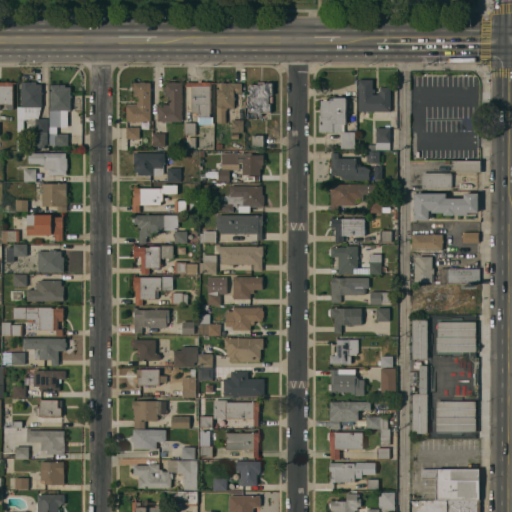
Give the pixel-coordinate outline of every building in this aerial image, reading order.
[(390,112),(358,111),(359,89),(357,89),(357,86),(358,86),(358,79),(373,80),(372,89),(374,89),(374,93),(373,93),(373,94),(378,94),(378,92),(380,92),(380,87),(390,87),(390,112)] [(0,82),(13,82),(13,109),(7,109),(7,104),(0,104),(0,82)] [(47,119),(47,143),(44,143),(44,147),(35,147),(35,119),(23,119),(23,150),(17,150),(17,107),(18,107),(21,107),(21,82),(36,82),(36,84),(41,84),(41,107),(38,119),(47,119)] [(133,121),(133,123),(131,123),(131,121),(126,121),(126,104),(137,104),(137,96),(134,96),(134,91),(132,91),(132,87),(134,87),(134,82),(150,82),(150,121),(133,121)] [(168,104),(168,96),(165,96),(165,90),(163,90),(163,87),(165,87),(165,82),(171,82),(175,82),(182,82),(182,121),(165,121),(165,123),(162,123),(162,121),(157,121),(158,104),(168,104)] [(192,86),(186,86),(186,82),(210,82),(210,117),(212,117),(212,125),(197,124),(197,117),(198,117),(198,113),(191,113),(192,86)] [(270,104),(270,113),(264,112),(264,116),(256,116),(256,119),(248,119),(248,109),(249,109),(249,104),(247,104),(247,95),(250,95),(250,85),(257,85),(257,82),(263,82),(263,83),(272,83),(272,95),(268,95),(268,96),(272,96),(272,103),(268,103),(268,104),(270,104)] [(234,108),(227,108),(227,110),(225,110),(225,116),(227,116),(227,119),(226,119),(226,123),(217,123),(217,83),(241,83),(241,92),(234,92),(234,97),(235,97),(235,100),(234,100),(234,108)] [(50,110),(50,84),(70,84),(70,110),(67,110),(67,126),(56,126),(56,134),(68,134),(68,146),(49,146),(49,134),(50,110)] [(340,131),(319,132),(319,112),(322,112),(322,100),(330,100),(330,98),(334,98),(334,97),(346,97),(346,111),(347,111),(347,116),(346,116),(346,124),(344,124),(344,131),(340,131)] [(243,133),(231,132),(231,120),(243,120),(243,133)] [(195,135),(184,135),(184,123),(195,123),(195,135)] [(139,139),(126,138),(126,127),(139,127),(139,139)] [(368,144),(376,144),(376,128),(390,128),(390,149),(369,150),(368,144)] [(344,131),(355,131),(355,148),(340,148),(340,131),(344,131)] [(164,146),(153,146),(153,133),(164,133),(164,146)] [(251,146),(252,135),(263,135),(263,146),(251,146)] [(368,162),(367,151),(379,151),(379,162),(368,162)] [(137,176),(137,172),(134,172),(134,164),(133,164),(133,153),(164,152),(164,164),(163,165),(163,175),(153,175),(153,176),(137,176)] [(66,158),(67,158),(67,170),(66,170),(66,175),(48,175),(48,169),(44,169),(44,165),(41,165),(41,163),(28,163),(28,153),(66,153),(66,158)] [(246,153),(246,154),(263,154),(263,165),(262,165),(262,169),(260,169),(260,175),(242,175),(242,162),(239,162),(239,170),(229,170),(229,181),(218,181),(218,169),(221,169),(221,153),(246,153)] [(337,175),(330,175),(331,153),(338,153),(338,159),(355,159),(355,164),(357,164),(357,167),(363,167),(369,169),(369,172),(371,172),(370,176),(369,176),(369,179),(355,179),(355,175),(337,174),(337,175)] [(480,173),(459,173),(451,168),(451,160),(480,160),(480,173)] [(167,168),(180,168),(181,181),(167,181),(167,168)] [(35,180),(23,180),(24,169),(35,169),(35,180)] [(422,188),(422,173),(451,173),(452,188),(422,188)] [(57,211),(57,206),(42,206),(42,183),(67,183),(67,211),(66,212),(57,212),(57,211)] [(385,201),(384,195),(389,195),(389,183),(396,183),(396,205),(385,201)] [(160,205),(140,205),(140,211),(132,211),(132,197),(134,197),(134,188),(162,188),(162,184),(177,184),(177,193),(163,193),(162,201),(160,201),(160,205)] [(330,184),(375,184),(375,194),(363,194),(363,199),(357,199),(357,203),(356,203),(356,205),(330,205),(330,184)] [(214,211),(214,195),(229,195),(230,185),(262,186),(262,195),(264,195),(263,207),(249,207),(249,212),(238,212),(238,206),(233,206),(233,212),(214,211)] [(444,215),(444,213),(432,213),(432,210),(429,210),(429,220),(414,220),(414,193),(446,193),(446,198),(463,198),(463,193),(477,193),(477,213),(467,213),(467,215),(444,215)] [(27,211),(15,211),(15,199),(27,199),(27,211)] [(175,212),(174,201),(185,200),(186,211),(175,212)] [(368,212),(368,200),(381,200),(381,207),(389,207),(389,212),(368,212)] [(52,214),(52,217),(62,217),(62,213),(63,213),(63,219),(64,220),(64,223),(63,224),(63,227),(63,240),(55,241),(55,234),(27,235),(27,215),(52,214)] [(178,215),(178,228),(175,228),(175,230),(164,230),(164,233),(153,233),(153,237),(146,237),(146,242),(146,243),(139,243),(139,242),(139,228),(138,228),(138,225),(133,225),(133,221),(133,218),(133,215),(178,215)] [(216,215),(259,215),(259,216),(262,216),(262,218),(263,218),(263,223),(263,225),(262,225),(262,240),(257,240),(257,234),(221,234),(216,227),(216,215)] [(341,218),(341,219),(364,219),(364,228),(366,229),(366,234),(364,235),(343,236),(343,242),(335,242),(335,228),(332,228),(332,231),(331,231),(331,226),(330,225),(330,221),(331,220),(331,218),(341,218)] [(7,243),(1,243),(1,230),(18,230),(18,242),(7,242),(7,243)] [(380,242),(380,230),(391,230),(391,242),(380,242)] [(478,230),(478,233),(480,233),(480,242),(478,242),(478,243),(477,243),(477,244),(474,244),(474,242),(462,242),(462,232),(462,230),(478,230)] [(187,242),(174,242),(174,231),(187,231),(187,242)] [(199,243),(199,233),(203,233),(203,231),(215,231),(215,243),(199,243)] [(432,234),(432,233),(434,233),(434,234),(442,234),(442,240),(443,240),(443,243),(442,243),(442,249),(411,249),(411,234),(432,234)] [(27,256),(14,256),(14,262),(6,262),(6,247),(13,247),(13,244),(27,244),(27,256)] [(160,258),(160,264),(162,264),(162,267),(160,267),(160,268),(149,268),(149,273),(149,274),(141,274),(141,273),(141,268),(134,268),(134,260),(133,244),(135,244),(135,246),(144,246),(144,247),(149,247),(149,246),(160,246),(160,245),(173,245),(173,258),(160,258)] [(262,246),(262,249),(263,249),(263,253),(263,256),(262,256),(262,271),(254,271),(254,264),(220,264),(220,253),(216,250),(216,246),(262,246)] [(338,256),(331,256),(331,255),(330,256),(329,254),(329,250),(330,248),(331,248),(331,247),(346,247),(346,246),(358,246),(358,268),(369,268),(369,254),(381,254),(381,274),(338,274),(338,273),(338,256)] [(38,272),(38,251),(49,251),(49,250),(56,250),(56,251),(61,251),(61,257),(64,257),(64,272),(38,272)] [(203,263),(202,255),(216,255),(216,274),(203,274),(203,273),(199,273),(199,263),(203,263)] [(431,268),(434,268),(434,273),(432,273),(432,282),(414,282),(414,258),(417,258),(417,256),(432,256),(431,268)] [(174,262),(186,262),(186,264),(196,264),(197,273),(197,274),(186,274),(186,273),(174,273),(174,262)] [(479,268),(479,283),(439,283),(440,268),(479,268)] [(13,274),(27,274),(26,286),(13,286),(13,274)] [(135,291),(133,291),(133,274),(135,274),(135,277),(161,277),(161,276),(172,276),(172,290),(157,290),(157,298),(155,298),(155,299),(143,299),(143,304),(135,304),(135,291)] [(262,290),(254,290),(254,293),(250,293),(250,299),(233,299),(233,297),(232,297),(232,295),(233,295),(233,277),(262,276),(262,280),(263,280),(263,286),(262,286),(262,290)] [(331,285),(330,284),(330,281),(331,280),(331,277),(335,277),(335,278),(345,278),(345,277),(369,277),(369,288),(364,288),(364,289),(366,289),(366,293),(364,293),(364,295),(340,295),(340,302),(331,302),(331,285)] [(26,301),(26,289),(34,289),(34,287),(36,287),(36,283),(38,283),(38,280),(61,280),(61,286),(63,286),(63,301),(26,301)] [(479,284),(479,287),(475,287),(475,300),(457,300),(457,285),(479,284)] [(22,291),(22,300),(11,300),(11,291),(22,291)] [(381,291),(381,292),(390,292),(390,303),(381,303),(381,304),(370,304),(370,291),(381,291)] [(183,294),(187,294),(187,303),(171,304),(171,293),(182,292),(183,294)] [(220,293),(220,304),(208,304),(208,293),(220,293)] [(151,327),(151,326),(142,326),(142,333),(134,333),(134,317),(133,316),(133,312),(134,311),(134,306),(135,306),(135,309),(139,309),(139,310),(150,310),(150,309),(169,309),(169,323),(166,323),(166,327),(151,327)] [(52,307),(52,308),(57,308),(57,307),(63,307),(63,321),(58,321),(58,329),(62,329),(63,335),(63,336),(57,336),(57,335),(57,329),(40,330),(40,324),(35,324),(35,320),(33,320),(33,322),(28,322),(28,320),(26,320),(26,319),(13,319),(12,307),(52,307)] [(263,307),(263,311),(263,317),(263,321),(254,321),(254,325),(250,325),(250,330),(233,330),(233,328),(232,328),(232,326),(226,325),(225,310),(233,310),(233,307),(263,307)] [(361,308),(361,319),(362,320),(362,321),(362,323),(361,323),(361,325),(352,325),(352,326),(348,326),(348,325),(341,325),(341,333),(334,333),(334,317),(330,317),(330,315),(329,317),(328,315),(328,311),(329,309),(330,309),(330,308),(337,308),(352,308),(361,308)] [(376,308),(389,308),(389,321),(376,321),(376,308)] [(199,334),(199,317),(209,317),(209,324),(220,324),(220,335),(208,335),(208,334),(199,334)] [(427,319),(411,319),(411,358),(426,358),(427,319)] [(475,321),(436,321),(437,352),(475,352),(475,321)] [(1,322),(2,322),(11,322),(11,324),(22,324),(22,335),(22,336),(2,336),(1,322)] [(182,322),(194,322),(194,334),(182,334),(182,322)] [(65,338),(65,341),(66,342),(66,346),(65,347),(65,351),(58,351),(58,366),(51,366),(51,359),(39,359),(39,349),(37,349),(37,350),(34,350),(34,349),(23,349),(23,338),(65,338)] [(263,338),(263,349),(260,349),(260,358),(259,358),(259,362),(230,361),(230,357),(227,357),(227,353),(226,353),(226,349),(224,349),(224,338),(263,338)] [(334,352),(336,352),(336,339),(357,339),(357,355),(348,355),(348,356),(350,356),(351,363),(330,363),(330,356),(334,355),(334,352)] [(139,360),(139,353),(137,353),(137,348),(134,348),(133,347),(133,341),(133,340),(155,340),(155,354),(159,354),(159,356),(160,356),(160,358),(159,358),(159,360),(139,360)] [(197,346),(197,363),(195,363),(194,365),(194,366),(185,366),(185,365),(174,365),(174,350),(181,350),(181,347),(197,346)] [(2,364),(2,352),(24,352),(24,364),(2,364)] [(198,380),(198,366),(199,366),(199,354),(212,354),(212,380),(198,380)] [(392,356),(392,367),(381,367),(380,356),(392,356)] [(380,368),(395,368),(395,395),(381,395),(380,368)] [(138,385),(138,377),(136,377),(136,369),(159,369),(159,376),(166,376),(166,382),(159,382),(159,385),(138,385)] [(330,384),(331,385),(331,369),(338,369),(338,375),(355,374),(355,378),(358,378),(358,380),(364,380),(364,395),(355,395),(355,394),(351,394),(351,392),(334,392),(331,392),(331,389),(330,391),(328,389),(328,385),(330,384)] [(65,370),(65,379),(59,379),(59,391),(39,391),(39,386),(33,386),(33,370),(65,370)] [(238,396),(238,397),(239,397),(232,397),(232,396),(223,396),(223,378),(231,378),(231,371),(248,371),(248,379),(264,378),(264,396),(238,396)] [(183,397),(182,384),(195,384),(196,397),(183,397)] [(13,385),(25,385),(25,396),(25,397),(13,397),(13,396),(13,385)] [(39,416),(39,415),(35,415),(35,407),(39,407),(40,400),(62,400),(62,416),(39,416)] [(134,411),(133,411),(134,400),(166,401),(166,410),(167,410),(167,413),(166,413),(166,414),(157,414),(157,417),(158,417),(158,419),(157,419),(157,421),(144,421),(144,428),(134,428),(134,427),(134,411)] [(214,400),(227,400),(227,402),(254,402),(254,401),(259,401),(259,411),(258,411),(258,426),(254,426),(254,419),(225,419),(225,418),(213,418),(214,400)] [(370,401),(370,410),(358,410),(358,420),(352,421),(340,421),(340,428),(340,429),(330,429),(330,428),(330,420),(329,420),(329,411),(330,411),(330,402),(370,401)] [(475,401),(436,401),(435,431),(475,431),(475,401)] [(171,428),(171,416),(189,416),(190,428),(171,428)] [(212,416),(212,427),(200,428),(200,416),(212,416)] [(387,429),(390,429),(389,445),(380,445),(380,429),(366,428),(366,416),(388,417),(387,428),(387,429)] [(166,430),(166,441),(156,441),(156,449),(133,448),(133,441),(130,441),(130,435),(133,435),(133,429),(166,430)] [(65,430),(64,454),(47,454),(47,450),(41,450),(41,442),(26,442),(26,430),(65,430)] [(199,431),(210,431),(209,445),(199,445),(199,431)] [(254,433),(254,432),(259,432),(259,435),(260,435),(260,440),(259,440),(259,442),(258,442),(258,457),(254,457),(254,450),(244,450),(244,452),(242,452),(242,450),(225,450),(225,433),(254,433)] [(329,434),(329,432),(363,432),(363,449),(346,449),(346,451),(344,451),(344,449),(339,449),(339,459),(330,459),(330,441),(329,441),(329,439),(329,440),(327,439),(327,434),(328,433),(329,434)] [(212,446),(212,457),(200,457),(200,446),(212,446)] [(15,447),(29,447),(28,458),(15,458),(15,447)] [(195,447),(195,458),(181,458),(181,447),(195,447)] [(377,448),(389,448),(389,459),(377,459),(377,448)] [(139,488),(139,475),(133,475),(133,465),(148,465),(148,464),(159,464),(159,469),(161,469),(163,472),(167,472),(167,460),(197,460),(197,473),(197,489),(197,490),(184,489),(184,474),(177,474),(177,472),(169,472),(169,474),(172,474),(172,478),(171,478),(171,488),(139,488)] [(260,461),(260,472),(259,472),(259,474),(257,474),(257,485),(240,485),(240,481),(238,481),(238,479),(240,479),(240,471),(236,471),(237,461),(260,461)] [(41,462),(64,462),(64,463),(65,464),(65,468),(64,470),(64,484),(55,484),(55,485),(52,485),(52,484),(44,484),(44,481),(41,481),(41,462)] [(331,482),(330,476),(331,476),(331,471),(330,471),(329,463),(365,463),(374,463),(374,473),(361,473),(361,477),(354,477),(354,482),(331,482)] [(435,500),(435,499),(435,477),(421,477),(421,469),(479,469),(478,500),(446,500),(435,500)] [(15,478),(28,478),(28,489),(15,489),(15,478)] [(213,478),(226,478),(226,490),(213,490),(213,478)] [(378,489),(367,489),(367,479),(378,479),(378,489)] [(197,505),(181,505),(181,504),(176,504),(176,503),(174,503),(174,496),(172,496),(172,491),(197,491),(197,505)] [(378,496),(381,496),(381,492),(394,492),(394,511),(381,511),(381,506),(378,506),(378,496)] [(346,500),(346,494),(357,493),(357,494),(359,494),(359,497),(357,497),(357,499),(360,499),(360,507),(357,507),(357,510),(354,510),(354,511),(334,511),(334,510),(330,510),(330,508),(329,507),(329,504),(330,503),(330,501),(346,500)] [(36,511),(36,503),(37,503),(37,494),(64,495),(64,504),(61,503),(59,507),(60,510),(60,511),(36,511)] [(260,495),(260,507),(255,507),(254,508),(253,509),(253,511),(229,511),(229,495),(260,495)] [(135,511),(135,502),(141,502),(141,507),(143,507),(143,500),(147,500),(147,507),(155,507),(155,505),(162,505),(162,510),(163,510),(163,511),(135,511)] [(479,500),(479,511),(446,511),(446,500),(478,500),(479,500)]
